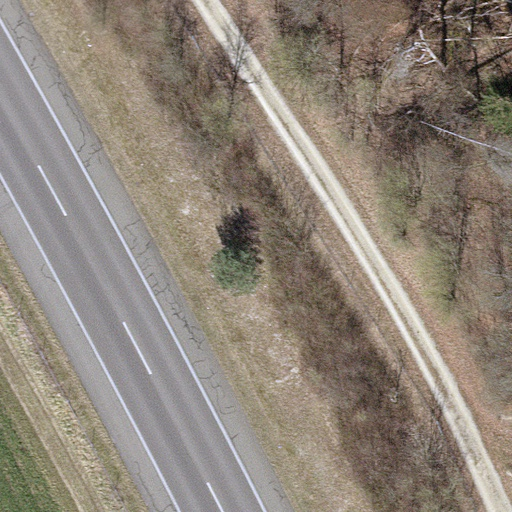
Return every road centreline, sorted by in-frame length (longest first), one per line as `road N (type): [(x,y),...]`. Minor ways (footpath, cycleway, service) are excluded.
road 1 (track): [(500,511),(409,324),(200,0)]
road 2 (trunk): [(0,100),(223,511)]
road 3 (track): [(93,511),(0,335)]
